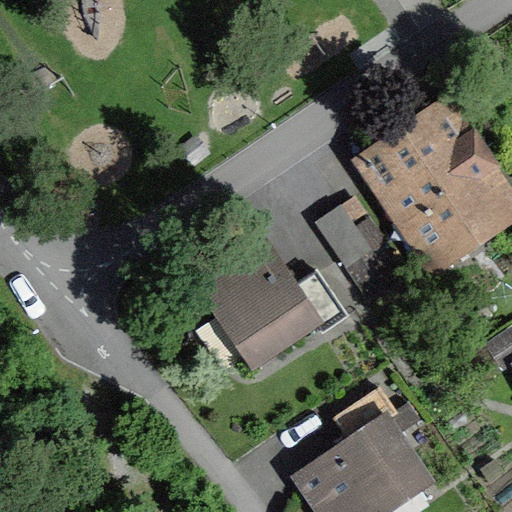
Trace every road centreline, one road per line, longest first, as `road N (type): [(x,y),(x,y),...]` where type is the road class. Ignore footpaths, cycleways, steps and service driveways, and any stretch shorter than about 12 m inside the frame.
road 1 (residential): [(503,0),(64,291)]
road 2 (residential): [(148,386),(64,291)]
